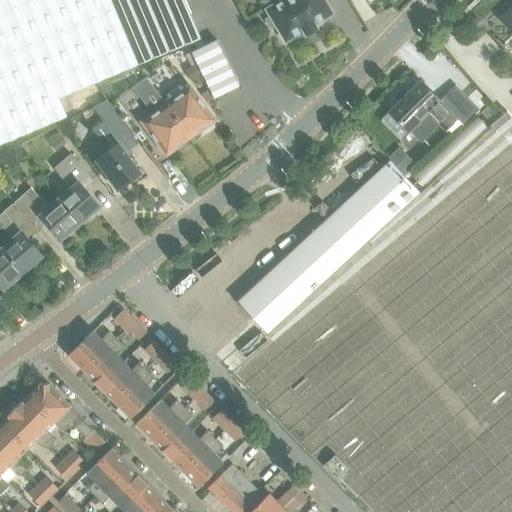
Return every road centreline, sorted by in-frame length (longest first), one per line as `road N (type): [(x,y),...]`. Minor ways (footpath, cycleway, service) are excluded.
road 1 (residential): [(124,272),(354,511)]
road 2 (residential): [(201,511),(31,341)]
road 3 (unclassified): [(124,272),(303,127)]
road 4 (unclassified): [(303,127),(431,0)]
road 5 (unclassified): [(303,127),(218,0)]
